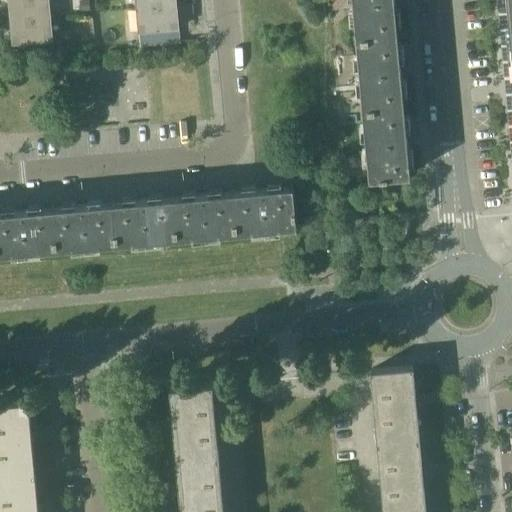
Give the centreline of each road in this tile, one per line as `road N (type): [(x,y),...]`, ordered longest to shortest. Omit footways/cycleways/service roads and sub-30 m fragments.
road 1 (residential): [(0,174),(219,155),(231,147),(224,0)]
road 2 (residential): [(92,340),(425,311)]
road 3 (tertiary): [(462,263),(436,0)]
road 4 (residential): [(107,511),(92,340)]
road 5 (residential): [(487,511),(472,346)]
